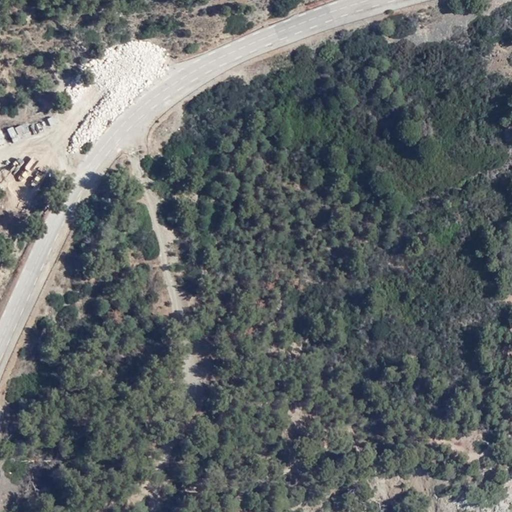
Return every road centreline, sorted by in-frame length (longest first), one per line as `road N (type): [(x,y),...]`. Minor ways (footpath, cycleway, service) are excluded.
road 1 (tertiary): [(0,347),(73,202),(124,131),(181,85),(261,42),(385,0)]
road 2 (track): [(155,511),(180,379),(160,232),(124,131)]
